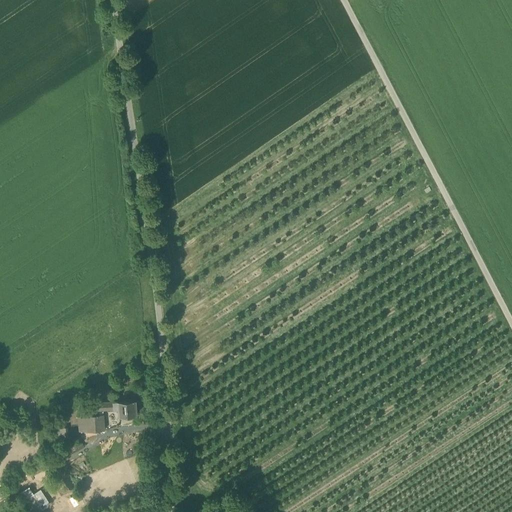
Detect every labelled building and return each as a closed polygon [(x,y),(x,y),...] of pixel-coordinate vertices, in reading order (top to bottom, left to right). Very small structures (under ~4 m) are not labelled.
[(400,243),(365,265),(372,276),(435,237),(425,221),(408,232),(409,233),(398,240),(400,243)] [(135,400),(118,401),(118,409),(119,416),(136,415),(135,400)] [(97,411),(118,409),(118,401),(96,403),(97,411)] [(77,404),(78,416),(86,416),(93,415),(96,415),(96,411),(97,411),(96,403),(77,404)] [(96,415),(93,415),(94,431),(104,430),(103,414),(96,415)] [(79,432),(87,432),(86,416),(78,416),(79,432)] [(58,428),(59,439),(67,438),(66,427),(58,428)] [(18,494),(29,511),(43,511),(29,487),(18,494)]
